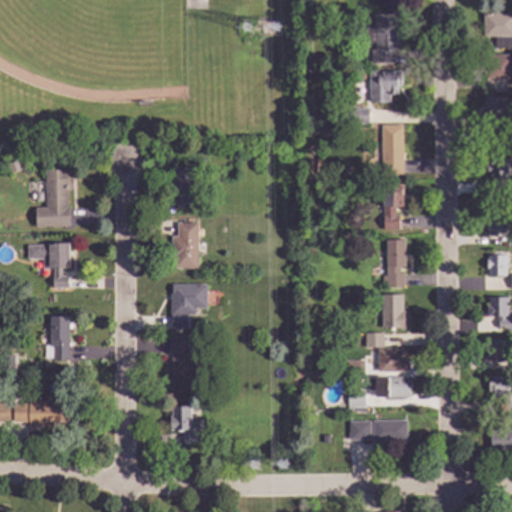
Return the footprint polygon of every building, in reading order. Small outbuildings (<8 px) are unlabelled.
[(511,50),(493,50),(493,38),(482,38),(482,14),(511,14),(511,50)] [(397,50),(391,50),(392,64),(370,64),(370,51),(374,51),(373,42),(365,42),(365,29),(373,28),(373,15),(397,15),(397,50)] [(511,79),(482,79),(482,56),(511,56),(511,79)] [(377,73),(401,72),(401,85),(397,85),(397,95),(388,95),(388,104),(368,104),(368,71),(377,71),(377,73)] [(506,100),(511,100),(511,114),(506,114),(506,121),(500,121),(500,129),(503,129),(503,143),(486,143),(486,129),(489,129),(489,121),(483,121),(483,98),(506,98),(506,100)] [(367,125),(342,125),(342,109),(367,109),(367,125)] [(402,177),(380,177),(380,159),(374,159),(374,147),(380,147),(379,126),(401,126),(402,177)] [(325,136),(310,136),(310,128),(325,127),(325,136)] [(507,180),(488,180),(488,173),(485,173),(485,167),(488,167),(488,160),(507,160),(507,180)] [(192,199),(191,199),(191,210),(175,210),(175,197),(179,197),(179,193),(171,192),(171,168),(191,168),(192,199)] [(67,179),(71,179),(71,190),(65,191),(66,207),(67,207),(68,227),(34,228),(34,209),(44,208),(43,170),(66,170),(67,179)] [(402,208),(394,208),(394,216),(397,216),(397,230),(382,230),(382,217),(381,217),(381,188),(402,188),(402,208)] [(41,202),(34,202),(33,193),(41,193),(41,202)] [(504,235),(497,235),(497,238),(492,238),(492,235),(486,235),(486,231),(485,231),(485,223),(486,223),(486,215),(503,215),(504,235)] [(196,270),(172,270),(172,260),(170,260),(170,237),(176,237),(175,224),(196,224),(196,270)] [(403,268),(397,268),(397,273),(401,273),(401,288),(385,288),(385,241),(403,241),(403,268)] [(67,269),(59,269),(59,277),(66,277),(67,289),(51,289),(51,277),(52,277),(52,270),(41,270),(41,260),(25,260),(25,246),(47,246),(47,244),(67,244),(67,269)] [(504,261),(505,261),(505,265),(504,265),(504,277),(487,277),(487,269),(485,269),(485,260),(487,260),(487,257),(494,256),(494,252),(504,252),(504,261)] [(205,309),(194,309),(194,315),(186,315),(186,328),(170,328),(170,316),(168,316),(168,295),(171,295),(170,285),(205,285),(205,309)] [(401,312),(403,312),(403,329),(380,329),(380,296),(401,296),(401,312)] [(506,311),(507,311),(507,317),(502,317),(502,320),(511,320),(511,329),(496,329),(496,317),(486,317),(486,306),(487,306),(487,299),(506,299),(506,311)] [(67,324),(70,324),(70,330),(67,330),(67,361),(51,361),(51,359),(43,359),(43,346),(48,346),(48,318),(67,318),(67,324)] [(382,348),(364,348),(363,334),(382,334),(382,348)] [(507,359),(486,359),(486,348),(488,348),(488,340),(507,340),(507,359)] [(188,354),(192,354),(192,386),(170,386),(170,355),(168,355),(168,341),(188,341),(188,354)] [(405,373),(376,373),(376,350),(405,350),(405,373)] [(13,373),(0,373),(0,353),(14,353),(13,373)] [(362,377),(344,377),(344,361),(362,361),(362,377)] [(511,398),(508,398),(508,403),(511,403),(511,412),(498,412),(497,403),(501,403),(501,398),(492,398),(492,392),(487,392),(487,377),(511,377),(511,398)] [(408,398),(373,399),(373,390),(367,390),(367,379),(374,379),(374,378),(408,378),(408,398)] [(363,409),(361,409),(361,412),(346,412),(346,391),(363,391),(363,409)] [(51,409),(66,409),(66,423),(52,423),(52,427),(27,427),(27,423),(12,423),(12,405),(27,405),(27,402),(51,402),(51,409)] [(8,423),(0,423),(0,404),(8,405),(8,423)] [(189,421),(201,420),(201,430),(199,430),(199,445),(182,445),(182,431),(169,432),(169,417),(170,417),(170,407),(189,407),(189,421)] [(405,442),(370,442),(370,421),(405,421),(405,442)] [(369,441),(347,441),(347,422),(369,422),(369,441)] [(511,451),(489,451),(488,430),(511,430),(511,451)]
